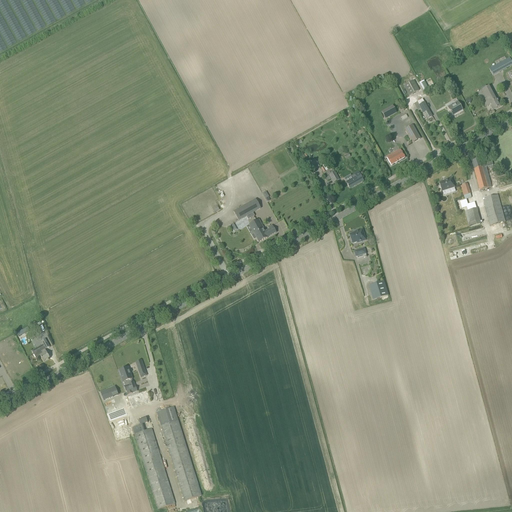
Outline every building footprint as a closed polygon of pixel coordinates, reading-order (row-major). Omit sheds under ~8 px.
[(511,65),(511,62),(510,58),(497,64),(501,72),(511,65)] [(431,78),(420,82),(424,92),(435,88),(431,78)] [(413,81),(404,86),(409,96),(419,91),(413,81)] [(458,91),(453,83),(449,85),(454,94),(458,91)] [(501,106),(498,102),(490,86),(487,87),(482,90),(478,92),(486,107),(490,105),(490,106),(493,110),(501,106)] [(422,99),(417,102),(419,105),(419,106),(416,108),(418,111),(421,109),(424,115),(427,120),(432,117),(430,112),(424,102),(422,99)] [(398,113),(392,101),(386,104),(388,108),(382,111),(386,119),(398,113)] [(449,109),(450,111),(452,115),(462,110),(458,102),(452,106),(452,107),(449,109)] [(412,126),(405,130),(413,143),(420,139),(412,126)] [(391,166),(405,158),(400,150),(393,154),(394,156),(388,160),(391,166)] [(472,162),(480,191),(492,187),(486,168),(493,166),(492,161),(485,163),(485,164),(481,165),(479,159),(472,162)] [(315,161),(306,166),(310,172),(319,167),(318,167),(315,161)] [(339,180),(335,172),(331,175),(329,175),(331,179),(333,183),(339,180)] [(350,189),(363,181),(358,172),(353,175),(354,175),(351,177),(352,179),(346,182),(350,189)] [(441,191),(442,192),(455,188),(452,178),(447,180),(447,181),(439,183),(440,185),(439,186),(441,191)] [(460,187),(463,196),(470,194),(467,184),(460,187)] [(490,226),(505,222),(498,195),(482,199),(490,226)] [(253,213),(261,209),(255,199),(233,212),(238,221),(246,217),(248,220),(255,216),(253,213)] [(465,212),(469,228),(480,224),(476,209),(474,204),(464,207),(465,211),(465,212)] [(268,237),(266,234),(265,232),(259,220),(249,225),(254,235),(252,236),(254,240),(256,238),(259,243),(268,238),(268,237)] [(269,230),(265,232),(266,234),(268,237),(276,233),(272,225),(268,228),(269,230)] [(366,241),(362,230),(355,232),(355,233),(349,235),(352,244),(357,242),(357,243),(366,241)] [(356,257),(357,257),(357,260),(366,257),(364,249),(354,252),(356,257)] [(388,296),(384,281),(368,286),(373,300),(388,296)] [(28,328),(18,334),(19,337),(30,332),(28,328)] [(41,341),(43,345),(46,349),(49,347),(45,339),(41,341)] [(46,349),(43,345),(32,351),(36,359),(40,357),(43,362),(49,358),(46,353),(44,350),(46,349)] [(143,365),(137,367),(141,378),(146,376),(143,365)] [(128,367),(119,371),(123,383),(124,382),(125,386),(124,387),(125,392),(127,391),(128,395),(133,393),(137,391),(135,387),(133,382),(132,380),(132,379),(131,375),(130,373),(128,367)] [(100,393),(103,401),(118,395),(115,387),(100,393)] [(147,391),(128,397),(131,408),(150,402),(147,391)] [(157,412),(160,423),(161,426),(184,501),(201,496),(173,407),(157,412)] [(175,504),(151,429),(144,431),(142,424),(132,427),(135,434),(158,509),(175,504)]
